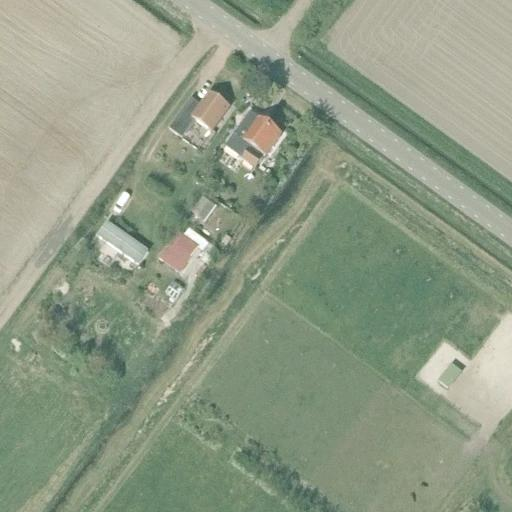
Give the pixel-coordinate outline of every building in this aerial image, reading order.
[(190,102),(168,133),(181,143),(194,124),(210,136),(228,111),(208,97),(200,109),(190,102)] [(233,138),(223,151),(241,164),(255,173),(281,137),(249,115),(233,138)] [(205,204),(196,217),(205,223),(214,211),(205,204)] [(107,225),(98,239),(139,269),(149,254),(107,225)] [(199,251),(179,235),(158,262),(180,278),(199,251)]
